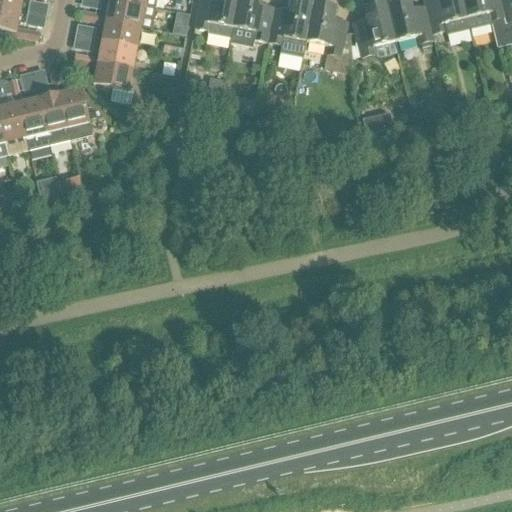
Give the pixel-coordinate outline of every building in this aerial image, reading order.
[(0,0),(0,10),(20,14),(22,0),(0,0)] [(110,0),(110,2),(155,11),(156,0),(110,0)] [(200,0),(195,31),(209,34),(208,37),(232,42),(234,31),(233,31),(238,0),(200,0)] [(238,0),(233,31),(234,31),(255,35),(254,43),(268,46),(274,11),(261,9),(262,0),(238,0)] [(437,0),(438,1),(424,4),(425,10),(433,44),(434,44),(432,38),(446,35),(447,38),(469,33),(461,0),(437,0)] [(461,0),(469,33),(493,27),(492,24),(504,21),(506,27),(499,0),(461,0)] [(511,0),(499,0),(506,27),(511,25),(511,0)] [(409,1),(386,7),(395,45),(417,40),(419,47),(433,44),(425,10),(424,4),(425,10),(412,13),(409,1)] [(106,19),(95,17),(93,26),(105,28),(106,24),(141,30),(151,32),(155,11),(110,2),(106,19)] [(274,11),(268,46),(281,48),(280,56),(303,61),(306,45),(313,7),(290,2),(288,14),(274,11)] [(313,7),(306,45),(328,49),(327,57),(341,60),(347,26),(334,23),(336,11),(313,7)] [(395,45),(386,7),(364,12),(367,24),(353,27),(361,61),(375,58),(379,61),(398,56),(395,45)] [(41,9),(40,28),(54,29),(56,10),(41,9)] [(20,14),(0,10),(0,33),(16,37),(15,40),(39,44),(40,36),(17,31),(20,14)] [(93,26),(95,17),(83,15),(83,19),(82,23),(93,26)] [(106,24),(105,28),(102,45),(137,51),(141,30),(106,24)] [(186,39),(188,28),(175,26),(173,36),(186,39)] [(102,45),(98,62),(97,66),(133,73),(137,51),(102,45)] [(85,68),(87,60),(75,57),(75,62),(74,66),(85,68)] [(97,66),(98,62),(87,60),(85,68),(97,70),(93,88),(114,92),(111,105),(132,109),(134,96),(128,95),(133,73),(97,66)] [(50,75),(52,86),(61,84),(58,73),(54,74),(50,75)] [(343,82),(340,82),(340,90),(344,94),(351,94),(351,83),(349,83),(343,82)] [(8,85),(10,96),(19,94),(16,83),(12,84),(8,85)] [(38,102),(49,149),(71,144),(59,97),(63,96),(61,84),(52,86),(55,98),(38,102)] [(81,91),(63,96),(59,97),(71,144),(92,139),(89,126),(81,91)] [(19,94),(10,96),(0,98),(0,127),(7,158),(28,153),(25,140),(17,107),(22,106),(19,94)] [(218,110),(218,108),(220,100),(220,97),(207,94),(205,105),(205,107),(218,110)] [(452,117),(464,115),(460,99),(449,102),(452,117)] [(252,124),(253,117),(255,104),(241,101),(238,114),(237,121),(252,124)] [(478,113),(488,111),(485,101),(475,103),(478,113)] [(30,154),(49,149),(38,102),(22,106),(17,107),(25,140),(28,153),(30,153),(30,154)] [(270,110),(268,121),(268,123),(278,125),(279,123),(281,112),(278,112),(270,110)] [(390,116),(363,122),(366,137),(394,130),(390,116)] [(0,217),(9,215),(4,198),(0,198),(0,217)]
